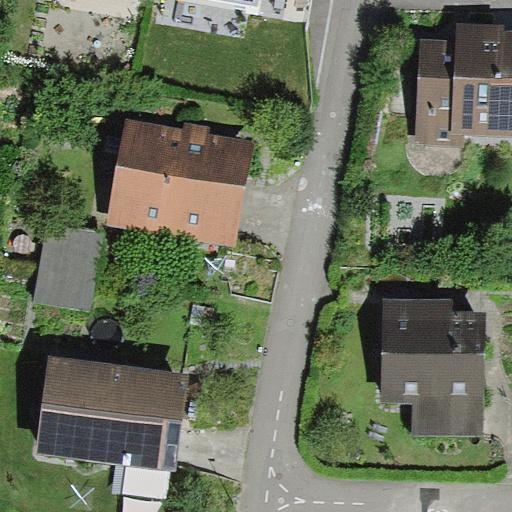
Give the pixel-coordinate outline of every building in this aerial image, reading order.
[(271,0),(158,0),(269,20),(271,0)] [(511,27),(445,27),(445,45),(411,45),(409,149),(455,150),(455,129),(511,129),(511,27)] [(240,137),(120,121),(106,225),(225,241),(240,137)] [(93,233),(40,226),(30,302),(83,309),(93,233)] [(440,299),(377,300),(379,402),(412,402),(412,433),(475,432),(473,311),(441,311),(440,299)] [(174,374),(40,361),(31,456),(121,465),(118,488),(163,492),(174,374)]
